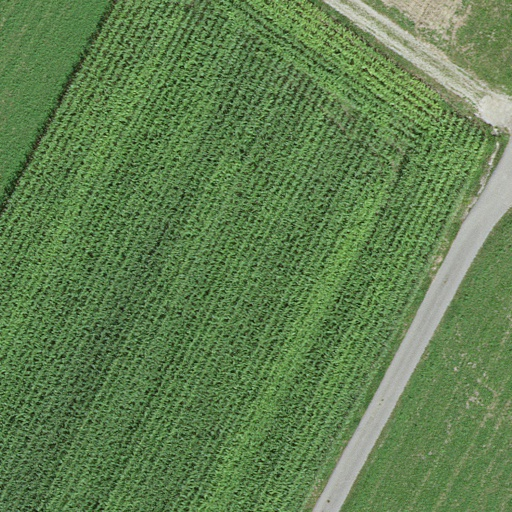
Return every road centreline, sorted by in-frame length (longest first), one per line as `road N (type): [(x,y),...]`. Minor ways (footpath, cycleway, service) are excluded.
road 1 (track): [(315,511),(511,146)]
road 2 (track): [(320,0),(511,141)]
